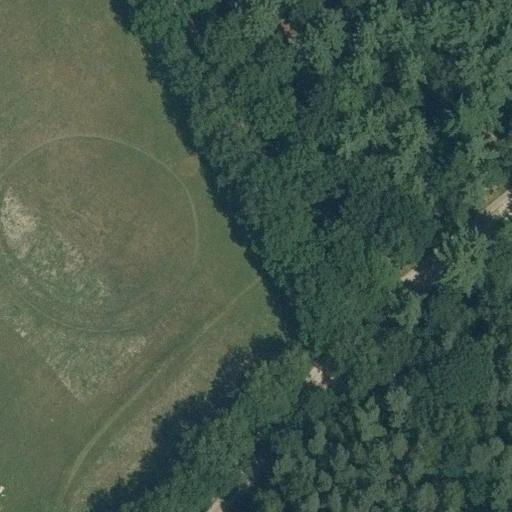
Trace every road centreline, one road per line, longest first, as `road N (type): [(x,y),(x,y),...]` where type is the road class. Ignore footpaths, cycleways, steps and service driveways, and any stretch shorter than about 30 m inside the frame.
road 1 (track): [(205,511),(379,313),(511,211)]
road 2 (track): [(179,0),(307,229)]
road 3 (track): [(359,322),(433,443)]
